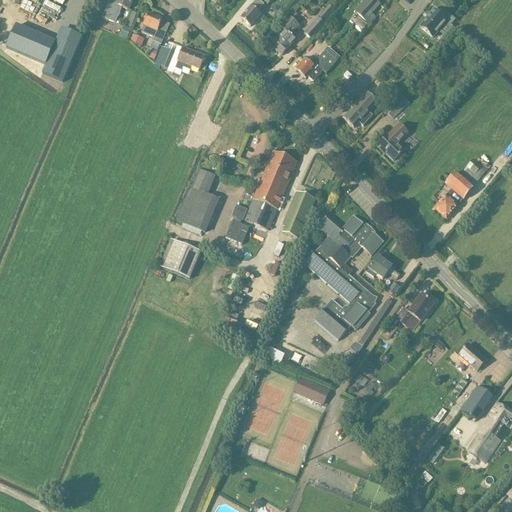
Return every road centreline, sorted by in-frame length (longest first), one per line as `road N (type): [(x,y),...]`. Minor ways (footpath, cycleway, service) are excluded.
road 1 (unclassified): [(511,346),(319,138),(177,0)]
road 2 (track): [(179,511),(274,293),(266,253),(319,138)]
